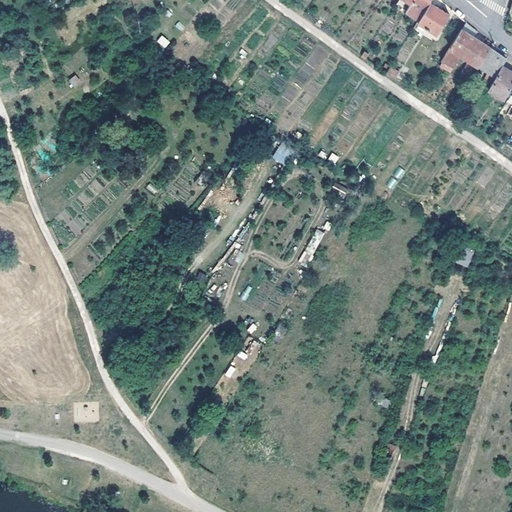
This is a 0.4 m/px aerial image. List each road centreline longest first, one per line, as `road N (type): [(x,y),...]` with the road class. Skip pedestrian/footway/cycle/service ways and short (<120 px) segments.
road 1 (track): [(0,107),(107,382),(189,502)]
road 2 (track): [(273,0),(511,166)]
road 3 (residential): [(0,436),(76,451),(209,511)]
